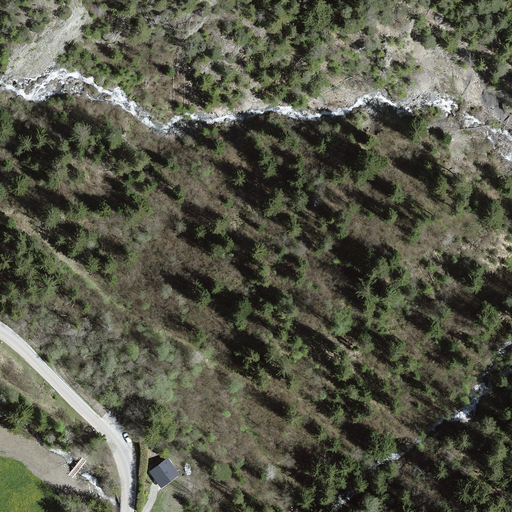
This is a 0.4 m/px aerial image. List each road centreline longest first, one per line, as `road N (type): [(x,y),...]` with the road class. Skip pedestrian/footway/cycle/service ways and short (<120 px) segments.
road 1 (track): [(0,214),(35,228),(106,301),(193,349),(287,481),(294,511)]
road 2 (tertiary): [(0,330),(119,446),(124,511)]
road 3 (track): [(103,426),(101,408),(0,274)]
